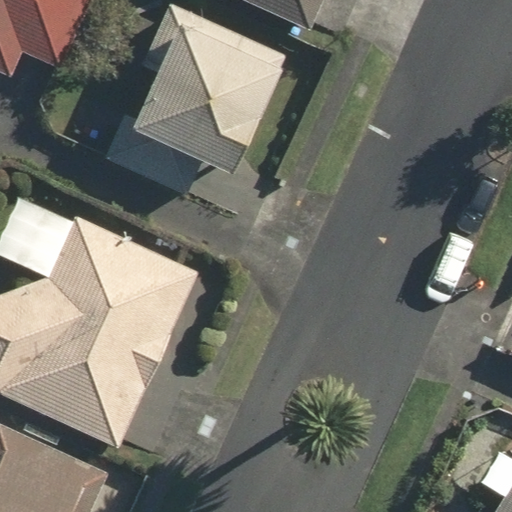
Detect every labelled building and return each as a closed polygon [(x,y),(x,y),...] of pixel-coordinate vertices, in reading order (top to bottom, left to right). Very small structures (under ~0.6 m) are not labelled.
[(89,0),(0,0),(0,65),(17,73),(26,51),(61,66),(89,0)] [(262,0),(342,33),(355,0),(262,0)] [(170,2),(143,63),(160,71),(135,127),(231,171),(284,53),(170,2)] [(0,389),(123,443),(196,273),(17,195),(0,234),(0,254),(47,274),(0,293),(0,389)] [(87,511),(104,475),(0,428),(0,511),(87,511)] [(511,511),(511,480),(491,511),(511,511)]
